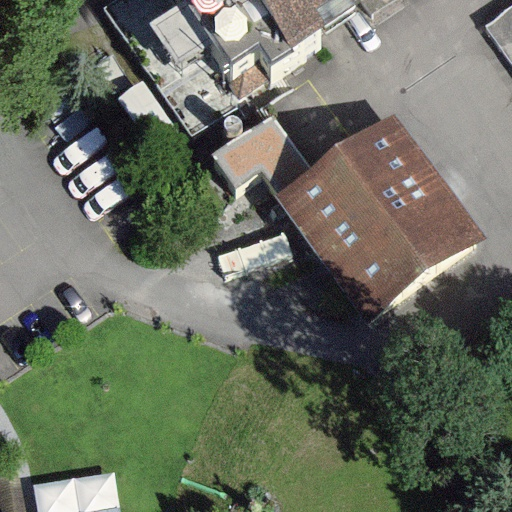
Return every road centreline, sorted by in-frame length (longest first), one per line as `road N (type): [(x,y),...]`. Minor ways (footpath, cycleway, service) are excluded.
road 1 (track): [(511,491),(474,432),(307,332),(121,274),(39,238),(19,144),(42,10),(57,0)]
road 2 (unknown): [(453,0),(443,61),(511,179)]
